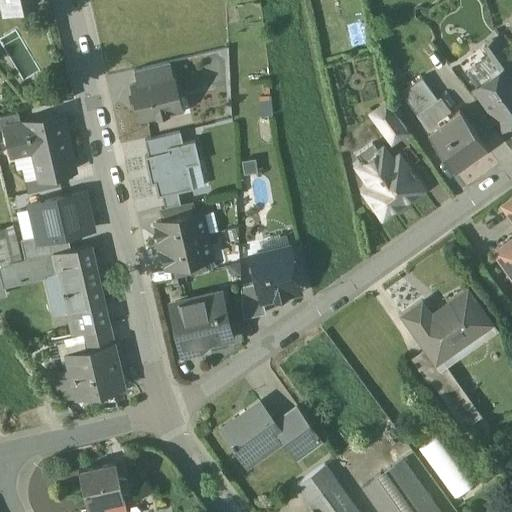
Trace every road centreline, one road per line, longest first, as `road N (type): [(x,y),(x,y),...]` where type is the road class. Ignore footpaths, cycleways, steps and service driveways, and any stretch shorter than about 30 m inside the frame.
road 1 (residential): [(73,0),(139,271),(163,417)]
road 2 (residential): [(163,417),(511,180)]
road 3 (residential): [(0,454),(163,417)]
